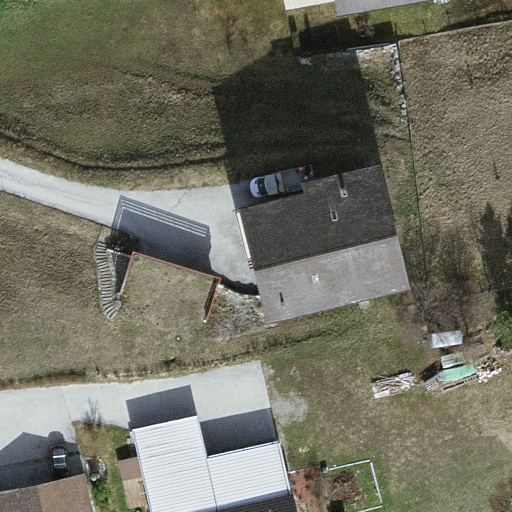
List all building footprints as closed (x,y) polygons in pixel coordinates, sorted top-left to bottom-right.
[(289,0),(294,21),(456,0),(289,0)] [(406,166),(265,209),(295,319),(443,287),(406,166)] [(203,334),(223,277),(140,248),(120,305),(203,334)] [(174,511),(326,511),(323,499),(275,511),(247,511),(222,410),(154,431),(174,511)] [(113,511),(106,478),(5,498),(8,511),(113,511)]
